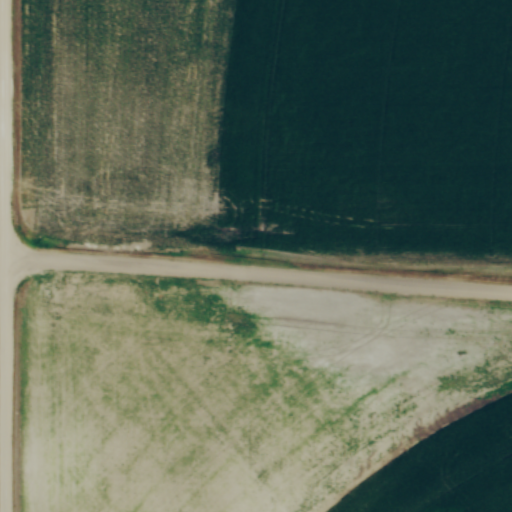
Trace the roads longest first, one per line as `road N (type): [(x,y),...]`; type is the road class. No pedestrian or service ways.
road 1 (residential): [(0,259),(511,295)]
road 2 (tertiary): [(5,0),(5,511)]
